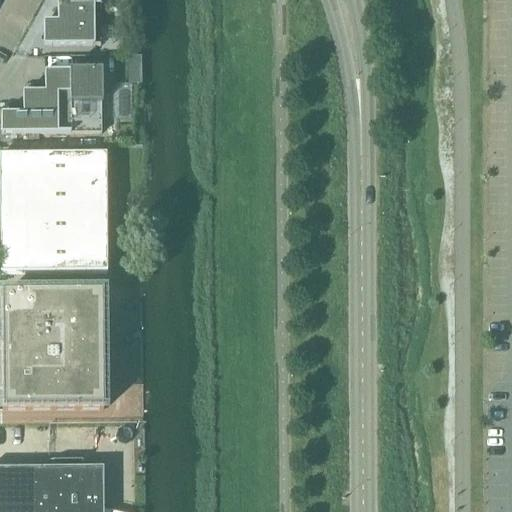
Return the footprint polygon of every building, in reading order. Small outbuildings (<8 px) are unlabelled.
[(49,48),(99,48),(98,0),(69,0),(69,1),(56,1),(56,24),(49,24),(49,48)] [(0,128),(0,137),(100,136),(99,74),(44,74),(44,95),(22,95),(22,116),(0,116),(0,128)] [(1,231),(0,233),(0,254),(0,256),(1,257),(2,258),(3,259),(4,261),(5,261),(8,263),(10,264),(10,276),(101,275),(100,158),(0,158),(0,165),(0,164),(0,226),(1,226),(1,231)] [(1,297),(1,412),(1,413),(102,413),(101,296),(1,297)] [(101,511),(101,471),(0,471),(0,511),(101,511)]
